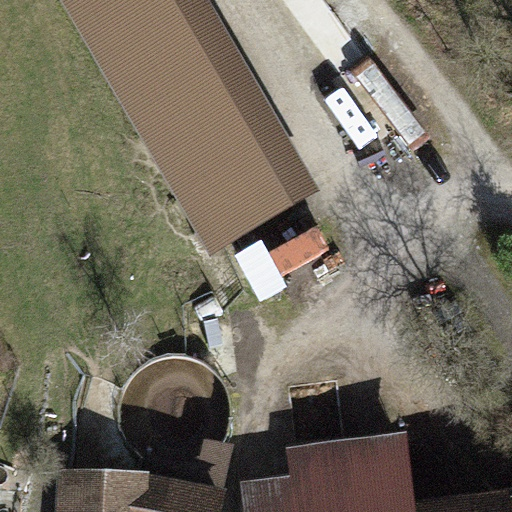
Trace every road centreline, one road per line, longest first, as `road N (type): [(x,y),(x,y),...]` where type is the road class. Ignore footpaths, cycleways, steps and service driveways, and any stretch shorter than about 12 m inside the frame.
road 1 (track): [(233,511),(271,363),(502,175)]
road 2 (track): [(243,0),(395,261)]
road 3 (track): [(511,187),(363,0)]
